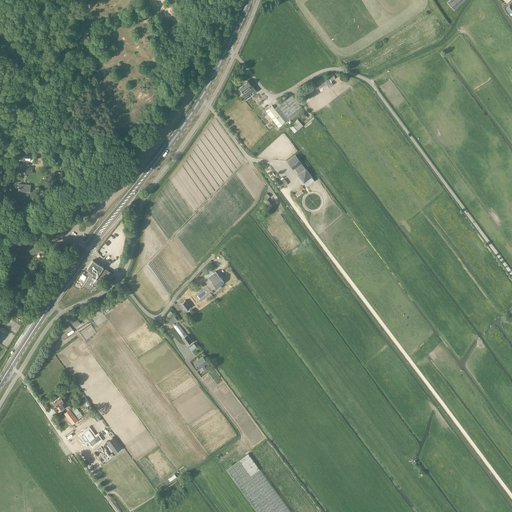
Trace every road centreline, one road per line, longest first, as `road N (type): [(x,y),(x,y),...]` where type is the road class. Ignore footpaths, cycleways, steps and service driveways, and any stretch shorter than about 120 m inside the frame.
road 1 (secondary): [(0,384),(89,247),(180,130),(227,50)]
road 2 (track): [(407,464),(243,242),(236,238),(208,261)]
road 3 (residential): [(370,83),(325,69),(268,95),(227,50)]
road 4 (track): [(117,511),(18,373)]
road 5 (track): [(273,196),(199,100)]
